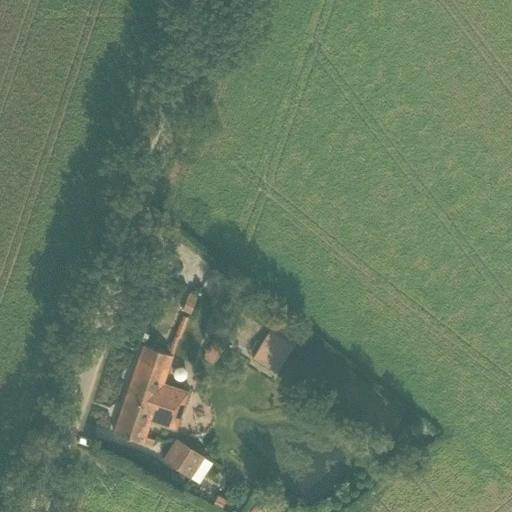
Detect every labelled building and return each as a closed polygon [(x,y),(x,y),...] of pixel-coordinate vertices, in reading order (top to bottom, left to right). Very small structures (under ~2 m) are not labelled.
[(294,346),(270,331),(253,357),(277,372),(294,346)] [(213,340),(202,357),(212,363),(223,347),(213,340)] [(143,346),(113,432),(143,443),(152,415),(169,421),(178,396),(161,390),(172,357),(143,346)] [(163,460),(190,478),(203,456),(176,439),(163,460)] [(217,497),(213,505),(221,510),(226,502),(217,497)]
